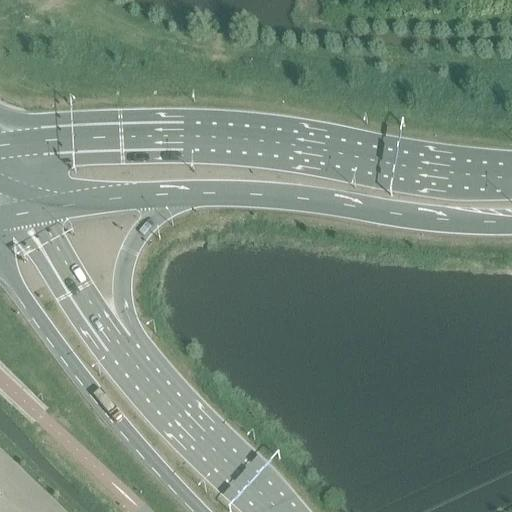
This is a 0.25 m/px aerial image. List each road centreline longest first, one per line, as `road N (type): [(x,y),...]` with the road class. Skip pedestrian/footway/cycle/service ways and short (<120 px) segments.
road 1 (primary): [(511,174),(192,137),(7,148)]
road 2 (primary): [(178,194),(305,198),(511,227)]
road 3 (secondary): [(0,262),(99,404),(199,511)]
road 4 (secondary): [(275,511),(116,348)]
road 5 (primary): [(116,348),(118,266),(139,229),(178,194)]
road 6 (secondary): [(116,348),(38,212)]
road 7 (primary): [(38,212),(178,194)]
